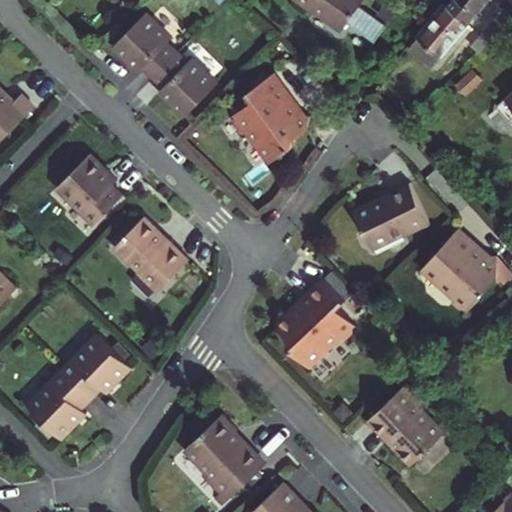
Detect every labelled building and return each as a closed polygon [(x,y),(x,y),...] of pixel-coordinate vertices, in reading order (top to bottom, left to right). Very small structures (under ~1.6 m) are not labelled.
[(309,0),(316,5),(320,1),(343,19),(357,0),(309,0)] [(470,15),(451,0),(444,0),(410,41),(432,60),(470,15)] [(482,0),(451,0),(470,15),(482,0)] [(120,38),(135,52),(136,51),(146,60),(148,58),(159,68),(184,42),(173,32),(177,28),(152,4),(120,38)] [(356,23),(381,36),(390,19),(365,6),(356,23)] [(483,28),(490,36),(504,18),(497,12),(483,28)] [(474,39),(482,45),(490,36),(483,28),(474,39)] [(194,52),(184,42),(159,68),(171,80),(169,82),(178,91),(177,92),(191,105),(222,73),(197,49),(194,52)] [(258,88),(239,101),(242,104),(241,109),(245,116),(251,115),(275,150),(299,134),(300,127),(313,117),(314,104),(300,101),(295,92),(297,89),(279,64),(254,81),(258,88)] [(0,137),(39,99),(25,85),(17,92),(0,75),(0,137)] [(120,174),(109,164),(111,162),(93,145),(60,178),(99,216),(127,187),(117,177),(120,174)] [(416,172),(389,185),(390,187),(361,201),(378,237),(408,222),(410,226),(436,213),(416,172)] [(148,209),(121,237),(145,261),(142,264),(163,285),(195,252),(174,231),(172,233),(148,209)] [(425,258),(455,289),(454,294),(461,302),(466,300),(471,305),(503,274),(504,250),(487,249),(476,238),(479,235),(465,220),(425,258)] [(5,263),(2,267),(0,264),(0,299),(21,278),(5,263)] [(356,312),(343,298),(350,291),(329,268),(306,289),(309,293),(296,306),(281,305),(282,315),(291,324),(291,334),(311,355),(342,327),(348,328),(354,320),(353,316),(356,312)] [(67,364),(95,392),(105,382),(109,386),(119,376),(120,378),(137,362),(103,328),(67,364)] [(95,392),(67,364),(33,398),(67,433),(80,419),(78,417),(89,407),(85,402),(95,392)] [(376,410),(396,432),(399,428),(408,437),(404,441),(419,457),(453,426),(429,400),(433,397),(413,376),(376,410)] [(271,456),(250,434),(247,437),(237,427),(241,424),(244,420),(229,405),(191,441),(215,465),(210,470),(224,485),(232,493),(271,456)] [(247,437),(250,434),(241,424),(237,427),(247,437)] [(399,428),(396,432),(404,441),(408,437),(399,428)] [(332,511),(323,502),(319,506),(315,510),(306,501),(311,497),(289,474),(249,511),(332,511)] [(227,498),(232,493),(224,485),(219,490),(227,498)] [(511,511),(511,489),(488,511),(511,511)] [(319,506),(311,497),(306,501),(315,510),(319,506)] [(0,511),(17,511),(0,499),(0,511)]
